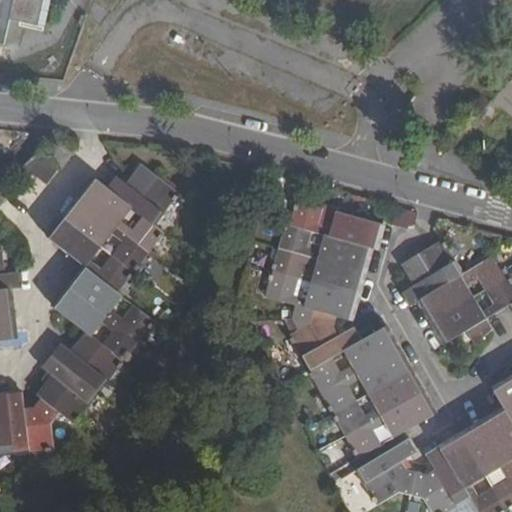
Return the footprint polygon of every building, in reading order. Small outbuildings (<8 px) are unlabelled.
[(0,0),(0,42),(13,46),(19,20),(51,28),(58,0),(0,0)] [(511,84),(496,102),(511,118),(511,84)] [(41,151),(24,165),(48,182),(60,164),(41,151)] [(28,409),(26,391),(0,395),(0,455),(57,450),(53,425),(61,412),(80,425),(112,387),(162,323),(138,304),(127,317),(118,308),(128,295),(123,292),(169,233),(162,226),(187,196),(147,166),(133,182),(121,174),(112,187),(98,177),(52,235),(90,265),(58,306),(91,333),(76,351),(64,342),(46,367),(55,374),(41,395),(44,399),(37,408),(28,409)] [(341,316),(358,319),(377,248),(383,249),(389,224),(338,208),(333,227),(322,224),(327,205),(299,197),(292,225),(288,224),(269,293),(299,304),(294,320),(300,332),(295,334),(362,463),(359,465),(378,504),(401,492),(426,498),(433,511),(451,511),(473,500),(479,511),(507,511),(511,510),(511,271),(500,251),(469,270),(462,257),(460,259),(448,237),(405,262),(415,283),(405,290),(411,305),(420,301),(445,344),(470,330),(479,345),(498,329),(493,318),(511,306),(511,378),(498,386),(510,409),(430,453),(437,469),(428,474),(409,472),(403,461),(419,453),(412,439),(387,451),(375,429),(388,423),(396,438),(442,413),(393,323),(364,338),(356,325),(341,331),(338,326),(341,316)] [(421,220),(424,212),(402,206),(399,217),(413,222),(415,218),(421,220)] [(10,248),(0,249),(0,338),(11,338),(10,327),(19,327),(16,297),(8,298),(8,288),(16,288),(25,287),(24,271),(12,272),(10,248)] [(8,298),(16,297),(16,288),(8,288),(8,298)] [(20,337),(19,327),(10,327),(11,338),(20,337)]
